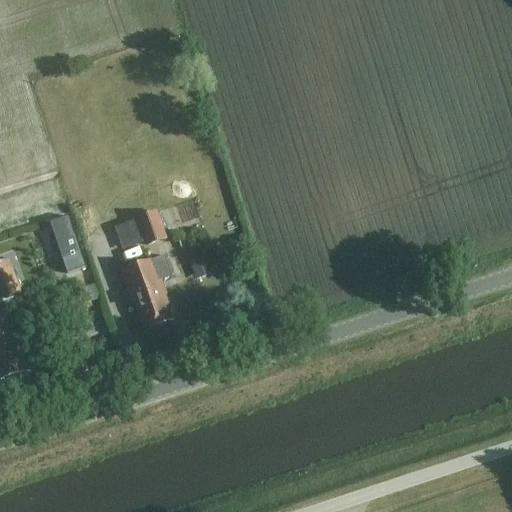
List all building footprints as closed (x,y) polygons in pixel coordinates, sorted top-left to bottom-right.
[(166,240),(157,214),(137,221),(147,247),(166,240)] [(21,294),(9,261),(0,264),(0,298),(1,301),(21,294)] [(166,297),(153,262),(121,274),(132,306),(134,305),(143,331),(172,321),(164,297),(166,297)] [(69,288),(75,312),(94,307),(88,283),(69,288)] [(0,381),(26,373),(10,327),(0,329),(0,381)]
